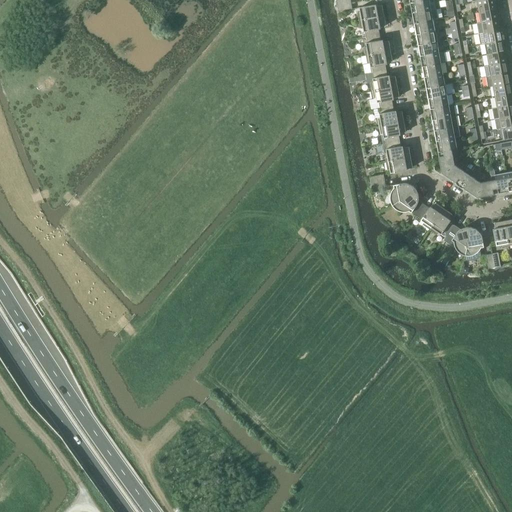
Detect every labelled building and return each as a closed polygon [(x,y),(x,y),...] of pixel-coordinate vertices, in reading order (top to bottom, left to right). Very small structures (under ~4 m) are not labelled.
[(423,0),(410,3),(412,13),(431,10),(435,9),(433,0),(423,0)] [(496,4),(494,0),(483,0),(477,1),(479,12),(498,8),(498,4),(496,3),(496,4)] [(352,9),(351,3),(338,6),(339,12),(352,9)] [(359,20),(384,16),(382,5),(377,6),(376,4),(359,8),(360,11),(358,12),(359,20)] [(499,13),(498,8),(479,12),(481,23),(499,19),(498,14),(499,13)] [(431,10),(412,13),(414,24),(433,20),(431,10)] [(386,25),(384,16),(359,20),(361,28),(363,28),(364,32),(365,32),(366,37),(380,35),(379,29),(381,29),(380,26),(386,25)] [(499,19),(481,23),(476,23),(478,34),(502,29),(502,25),(500,25),(499,19)] [(433,20),(414,24),(416,34),(435,31),(433,20)] [(503,34),(502,29),(478,34),(480,45),(485,44),(503,40),(502,35),(503,34)] [(435,31),(416,34),(418,45),(437,42),(435,31)] [(380,35),(366,37),(367,43),(366,43),(367,47),(364,47),(366,55),(391,51),(389,41),(383,42),(383,40),(381,40),(380,35)] [(503,40),(485,44),(487,54),(506,51),(506,47),(504,46),(503,40)] [(437,42),(418,45),(420,56),(439,52),(437,42)] [(391,51),(366,55),(367,64),(363,65),(365,74),(386,70),(385,64),(388,64),(387,62),(393,61),(391,51)] [(439,52),(420,56),(422,66),(441,63),(445,62),(443,51),(439,52)] [(506,51),(487,54),(489,65),(507,62),(506,56),(507,55),(506,51)] [(507,62),(489,65),(484,66),(486,76),(510,72),(510,68),(508,67),(507,62)] [(441,63),(422,66),(424,77),(443,73),(441,63)] [(387,75),(386,70),(365,74),(367,83),(371,83),(372,91),(397,86),(395,76),(390,77),(390,75),(387,75)] [(511,76),(510,72),(486,76),(488,87),(493,86),(511,83),(510,78),(511,76)] [(443,73),(424,77),(426,88),(445,84),(443,73)] [(511,83),(493,86),(495,97),(511,93),(511,88),(511,89),(511,83)] [(445,84),(426,88),(428,98),(447,95),(445,84)] [(397,86),(372,91),(374,99),(370,100),(372,109),(379,108),(393,105),(392,100),(394,99),(394,97),(399,96),(397,86)] [(511,93),(495,97),(497,107),(511,104),(511,93)] [(449,105),(447,95),(428,98),(430,109),(449,105)] [(449,105),(430,109),(432,119),(455,115),(453,104),(449,105)] [(511,104),(497,107),(493,108),(494,119),(511,115),(511,104)] [(393,105),(379,108),(380,113),(379,114),(380,118),(378,118),(379,126),(404,122),(402,112),(397,113),(396,110),(394,111),(393,105)] [(455,115),(432,119),(434,131),(458,126),(455,115)] [(511,126),(511,115),(494,119),(497,130),(501,129),(511,126)] [(406,132),(404,122),(379,126),(381,135),(383,134),(384,138),(385,138),(386,143),(400,141),(399,135),(401,135),(400,133),(406,132)] [(459,137),(458,126),(434,131),(436,141),(455,138),(459,137)] [(511,138),(511,126),(501,129),(503,140),(511,138)] [(457,148),(455,138),(436,141),(438,152),(457,148)] [(400,141),(386,143),(387,149),(386,149),(387,153),(384,153),(386,162),(411,157),(409,147),(403,148),(403,146),(401,146),(400,141)] [(511,144),(511,141),(505,142),(500,143),(501,150),(511,147),(511,144)] [(458,152),(457,148),(438,152),(442,173),(455,165),(453,155),(458,152)] [(411,157),(386,162),(387,170),(390,169),(391,173),(408,170),(407,168),(412,167),(411,157)] [(470,169),(474,172),(475,172),(478,168),(474,164),(470,169)] [(455,165),(442,173),(460,185),(470,169),(467,167),(462,170),(455,165)] [(470,169),(460,185),(477,197),(481,183),(473,177),(474,172),(470,169)] [(506,173),(495,175),(499,193),(509,191),(506,173)] [(371,183),(385,180),(383,175),(370,177),(371,183)] [(481,183),(477,197),(499,193),(495,175),(491,175),(490,181),(481,183)] [(385,180),(371,183),(372,189),(386,187),(385,180)] [(392,205),(417,190),(416,189),(415,188),(414,187),(413,186),(412,185),(411,185),(409,184),(408,184),(406,183),(405,183),(403,183),(402,183),(393,185),(394,188),(393,189),(392,190),(392,191),(391,193),(391,194),(390,195),(390,197),(390,198),(390,199),(390,200),(390,201),(391,202),(391,204),(392,205)] [(417,192),(417,190),(392,205),(393,206),(394,207),(395,209),(397,210),(399,211),(401,211),(401,212),(403,212),(404,212),(405,212),(407,212),(408,212),(409,211),(417,216),(424,205),(418,201),(419,200),(419,198),(419,197),(419,196),(418,194),(418,193),(417,192)] [(429,208),(424,205),(417,216),(421,220),(424,223),(423,225),(430,229),(444,209),(435,203),(432,207),(430,206),(429,208)] [(452,214),(444,209),(430,229),(436,234),(438,232),(441,234),(442,233),(446,237),(454,225),(449,222),(451,220),(449,219),(452,214)] [(509,246),(504,221),(494,223),(495,228),(493,229),(496,246),(500,245),(501,247),(509,246)] [(460,229),(454,225),(446,237),(454,242),(454,243),(454,245),(455,246),(455,247),(456,248),(456,250),(457,251),(458,251),(459,252),(460,253),(461,254),(463,254),(463,255),(465,255),(471,227),(469,227),(468,227),(467,227),(465,227),(463,228),(462,229),(460,229)] [(471,227),(465,255),(467,256),(469,256),(470,256),(472,255),(474,255),(475,254),(476,253),(478,252),(480,250),(481,249),(481,248),(484,247),(482,238),(482,237),(481,235),(481,234),(480,233),(479,231),(478,231),(477,230),(476,229),(474,228),(473,228),(471,227)] [(498,253),(492,254),(494,267),(500,266),(498,253)] [(494,267),(492,254),(486,255),(488,269),(494,267)]
